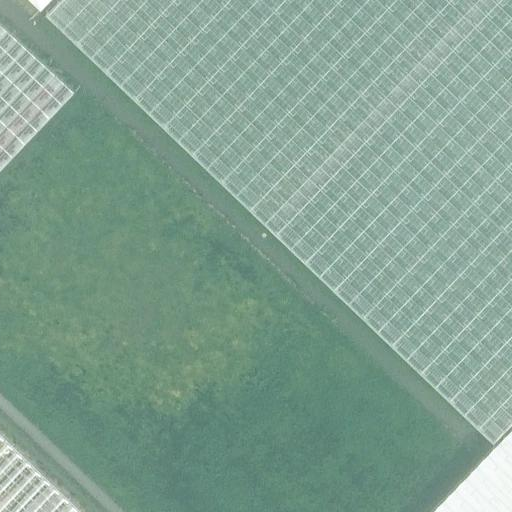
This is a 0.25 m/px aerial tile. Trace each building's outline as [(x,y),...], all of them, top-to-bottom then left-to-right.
[(33,0),(42,8),(50,0),(33,0)] [(59,0),(46,14),(269,227),(485,0),(59,0)] [(511,0),(485,0),(269,227),(492,440),(511,419),(511,0)] [(0,168),(75,90),(0,21),(0,168)] [(511,511),(511,429),(433,511),(511,511)] [(0,511),(81,511),(0,434),(0,511)]
